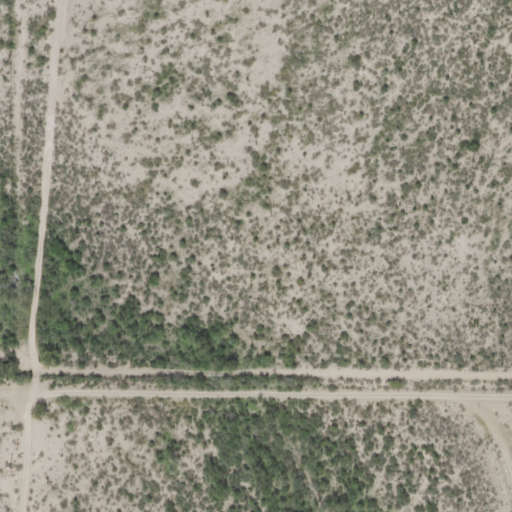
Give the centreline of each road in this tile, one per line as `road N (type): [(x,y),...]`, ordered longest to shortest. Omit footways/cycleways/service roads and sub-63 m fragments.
road 1 (track): [(511,390),(0,382)]
road 2 (track): [(176,511),(151,476),(99,433),(0,389)]
